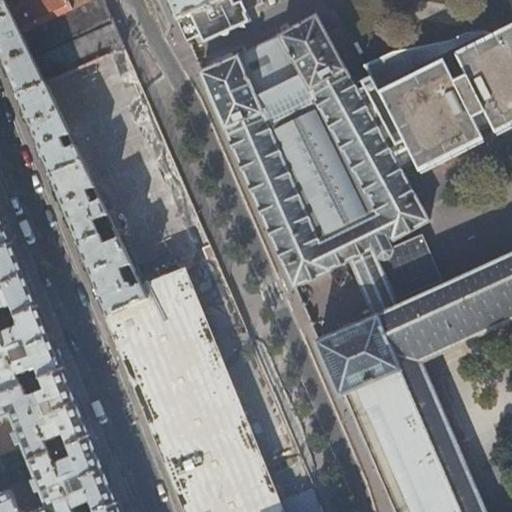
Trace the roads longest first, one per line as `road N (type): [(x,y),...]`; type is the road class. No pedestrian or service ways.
road 1 (residential): [(364,511),(200,116),(137,0)]
road 2 (residential): [(0,130),(155,511)]
